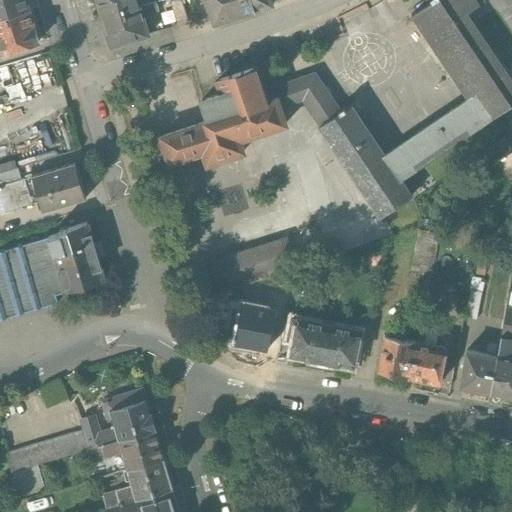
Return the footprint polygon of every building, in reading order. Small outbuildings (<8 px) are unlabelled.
[(23,0),(0,0),(0,17),(27,10),(23,0)] [(98,0),(103,16),(139,6),(137,0),(98,0)] [(175,0),(161,0),(139,6),(142,14),(153,11),(154,12),(167,8),(170,20),(180,17),(175,0)] [(206,0),(215,24),(243,15),(237,0),(206,0)] [(270,0),(237,0),(243,15),(261,9),(272,5),(270,0)] [(430,0),(432,2),(413,15),(470,98),(468,99),(484,124),(511,105),(511,84),(465,15),(479,6),(475,0),(430,0)] [(139,6),(103,16),(111,45),(147,35),(142,14),(139,6)] [(27,10),(0,17),(0,53),(37,43),(27,10)] [(256,67),(217,80),(221,93),(202,100),(209,121),(160,137),(165,150),(169,163),(203,152),(207,164),(244,152),(240,140),(286,125),(277,98),(267,101),(256,67)] [(392,165),(351,103),(344,107),(342,104),(336,109),(313,74),(302,78),(328,118),(316,125),(377,217),(412,195),(400,178),(392,165)] [(448,128),(392,165),(400,178),(456,140),(448,128)] [(511,147),(506,138),(484,153),(493,166),(511,153),(511,147)] [(75,163),(0,185),(0,196),(5,211),(39,201),(42,210),(85,198),(75,163)] [(58,233),(0,249),(0,319),(57,302),(55,295),(103,281),(94,253),(85,222),(58,231),(58,233)] [(274,242),(209,255),(214,281),(279,268),(274,242)] [(332,257),(312,264),(315,276),(336,269),(332,257)] [(279,290),(275,310),(272,325),(284,327),(291,292),(279,290)] [(483,293),(471,290),(465,317),(477,320),(483,293)] [(241,308),(231,306),(225,339),(235,340),(234,344),(267,351),(272,325),(275,310),(242,304),(241,308)] [(511,310),(506,309),(497,357),(490,394),(511,397),(511,310)] [(329,325),(298,318),(292,349),(323,356),(329,325)] [(358,331),(329,325),(323,356),(353,362),(359,336),(357,336),(358,331)] [(414,342),(384,336),(377,372),(408,378),(414,342)] [(446,348),(414,342),(408,378),(439,384),(446,348)] [(497,357),(466,351),(459,388),(490,394),(497,357)] [(59,378),(42,386),(51,406),(70,397),(59,378)] [(134,391),(102,400),(106,417),(111,415),(114,424),(111,428),(99,432),(86,436),(90,448),(154,429),(145,400),(137,402),(134,391)] [(94,415),(80,419),(83,429),(84,429),(86,436),(99,432),(94,415)] [(83,429),(6,452),(11,472),(89,449),(90,448),(86,436),(84,429),(83,429)] [(90,448),(89,449),(93,460),(122,451),(127,468),(162,458),(154,429),(90,448)] [(127,468),(123,470),(127,481),(130,480),(133,487),(104,496),(107,508),(171,489),(162,458),(127,468)] [(178,511),(171,489),(107,508),(108,511),(120,511),(123,511),(178,511)]
